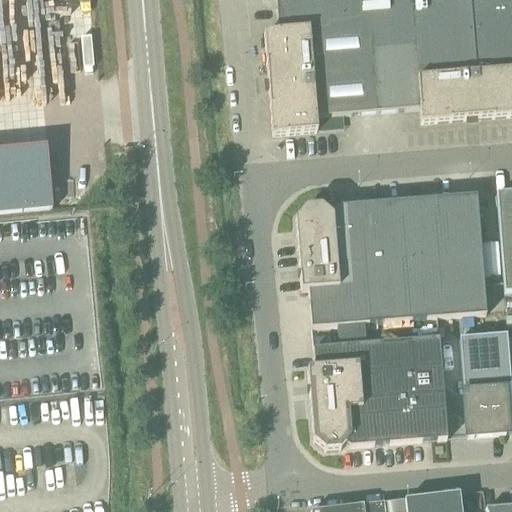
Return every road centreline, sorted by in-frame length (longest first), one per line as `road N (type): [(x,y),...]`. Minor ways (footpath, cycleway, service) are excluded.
road 1 (unclassified): [(288,487),(259,181),(511,159)]
road 2 (tertiary): [(206,495),(188,318),(162,208)]
road 3 (tertiary): [(162,208),(159,278),(180,497)]
road 4 (unclassified): [(288,487),(511,471)]
road 5 (tertiary): [(162,208),(143,0)]
